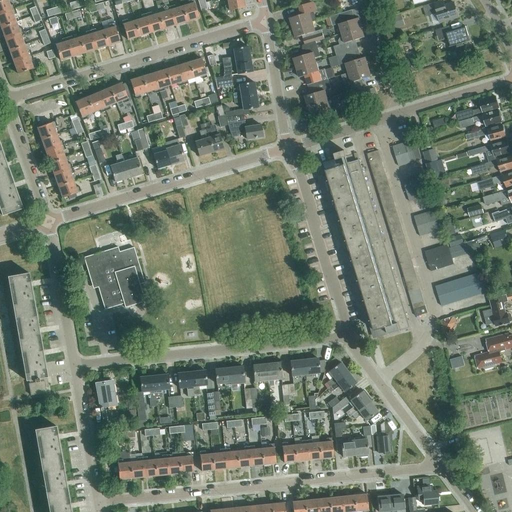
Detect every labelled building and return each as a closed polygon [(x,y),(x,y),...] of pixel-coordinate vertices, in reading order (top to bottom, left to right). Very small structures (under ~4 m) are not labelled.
[(10,5),(7,0),(0,0),(0,13),(15,8),(13,4),(10,5)] [(189,4),(182,6),(187,22),(199,18),(193,0),(190,0),(188,1),(189,4)] [(245,7),(243,0),(227,0),(228,5),(225,6),(225,11),(245,7)] [(78,7),(77,1),(70,3),(71,9),(78,7)] [(207,8),(206,2),(205,1),(199,3),(201,10),(207,8)] [(440,22),(459,16),(454,3),(441,7),(439,1),(423,6),(426,17),(437,13),(440,22)] [(104,6),(102,2),(95,5),(97,11),(104,9),(104,6)] [(301,12),(313,8),(311,2),(299,6),(301,12)] [(97,11),(95,5),(89,7),(90,13),(97,11)] [(187,22),(182,6),(175,8),(174,5),(169,6),(175,25),(187,22)] [(62,12),(60,6),(53,8),(55,14),(62,12)] [(175,25),(169,6),(164,8),(165,11),(158,13),(163,29),(175,25)] [(17,13),(15,8),(0,13),(0,25),(0,27),(16,21),(13,15),(17,13)] [(39,14),(37,8),(30,11),(32,17),(39,14)] [(55,14),(53,8),(46,10),(48,16),(55,14)] [(81,16),(79,10),(72,12),(73,18),(81,16)] [(362,27),(359,18),(355,19),(352,10),(330,16),(333,26),(339,24),(342,33),(362,27)] [(290,18),(293,28),(312,22),(316,21),(313,11),(290,18)] [(73,18),(72,12),(65,14),(67,21),(73,18)] [(163,29),(158,13),(151,15),(150,12),(145,13),(151,33),(163,29)] [(151,33),(145,13),(141,15),(142,18),(135,20),(139,36),(151,33)] [(41,20),(39,14),(32,17),(35,23),(41,20)] [(401,26),(397,15),(386,18),(390,30),(401,26)] [(58,23),(56,17),(49,19),(51,25),(58,23)] [(139,36),(135,20),(128,23),(127,19),(122,21),(127,40),(139,36)] [(18,28),(16,21),(0,27),(5,39),(23,32),(22,27),(18,28)] [(324,39),(322,32),(322,29),(315,31),(312,22),(293,28),(296,37),(303,35),(305,44),(316,41),(324,39)] [(110,28),(103,30),(108,46),(120,42),(114,23),(109,24),(110,28)] [(463,43),(470,41),(466,27),(451,32),(449,26),(435,30),(438,41),(448,38),(451,47),(456,45),(457,48),(464,46),(463,43)] [(358,49),(356,40),(364,37),(362,27),(342,33),(343,37),(340,37),(338,41),(339,45),(334,46),(334,47),(337,56),(358,49)] [(48,36),(45,29),(39,32),(41,38),(48,36)] [(108,46),(103,30),(96,32),(95,29),(90,30),(96,49),(108,46)] [(96,49),(90,30),(85,32),(86,35),(79,37),(84,53),(96,49)] [(25,36),(23,32),(5,39),(9,50),(24,45),(22,38),(25,36)] [(50,43),(48,36),(41,38),(44,45),(50,43)] [(84,53),(79,37),(72,39),(71,36),(66,37),(72,56),(84,53)] [(72,56),(66,37),(61,39),(62,42),(55,45),(60,60),(72,56)] [(320,56),(316,41),(305,44),(302,45),(302,56),(293,58),(296,68),(316,62),(315,58),(320,56)] [(9,50),(13,62),(32,55),(28,43),(24,45),(9,50)] [(234,56),(227,58),(222,58),(223,63),(250,59),(248,46),(233,48),(234,56)] [(365,57),(361,58),(358,49),(337,56),(340,65),(345,63),(348,72),(348,73),(368,67),(365,57)] [(55,57),(53,50),(46,52),(48,59),(53,58),(55,57)] [(30,61),(32,60),(34,60),(32,55),(13,62),(18,74),(33,68),(30,61)] [(216,64),(213,55),(207,56),(210,66),(216,64)] [(201,58),(189,62),(194,77),(201,75),(202,79),(207,77),(201,58)] [(252,72),(250,59),(223,63),(224,68),(228,67),(236,66),(237,74),(252,72)] [(194,77),(189,62),(177,65),(183,85),(188,83),(187,80),(194,77)] [(328,79),(325,69),(319,71),(316,62),(296,68),(299,77),(305,76),(308,85),(328,79)] [(183,85),(177,65),(166,69),(170,85),(177,82),(178,86),(183,85)] [(363,92),(359,80),(371,76),(368,67),(348,73),(348,72),(341,75),(344,84),(345,84),(345,86),(348,96),(363,92)] [(170,85),(166,69),(154,73),(160,92),(162,98),(167,96),(164,86),(170,85)] [(160,92),(154,73),(142,76),(147,92),(153,90),(155,93),(160,92)] [(147,92),(142,76),(130,80),(136,99),(141,97),(140,94),(147,92)] [(328,99),(325,90),(331,88),(328,79),(308,85),(310,94),(305,96),(308,106),(328,99)] [(122,84),(121,82),(109,87),(116,102),(122,100),(126,108),(133,105),(130,99),(125,83),(122,84)] [(232,93),(233,98),(256,94),(254,82),(239,84),(240,92),(232,93)] [(116,102),(109,87),(98,92),(106,110),(110,108),(111,109),(117,106),(116,102)] [(106,110),(98,92),(87,97),(93,112),(100,109),(101,112),(106,110)] [(215,94),(210,96),(212,103),(218,101),(215,94)] [(249,114),(248,109),(258,107),(256,94),(233,98),(234,103),(242,102),(243,109),(230,111),(225,112),(225,115),(226,118),(249,114)] [(473,115),(499,108),(496,96),(480,101),(482,108),(473,110),(470,108),(456,112),(458,120),(473,116),(473,115)] [(93,112),(87,97),(75,102),(83,120),(88,118),(86,115),(93,112)] [(210,103),(208,97),(201,100),(202,105),(210,103)] [(337,114),(335,108),(332,98),(328,100),(328,99),(308,106),(311,115),(323,112),(325,117),(337,114)] [(186,111),(184,105),(177,107),(179,113),(186,111)] [(152,108),(153,114),(160,112),(158,106),(152,108)] [(227,124),(226,118),(225,115),(224,115),(222,106),(216,107),(218,117),(217,117),(220,127),(228,125),(227,124)] [(179,113),(177,107),(170,109),(172,115),(179,113)] [(474,122),(484,119),(486,126),(502,122),(499,110),(459,122),(461,128),(475,124),(474,122)] [(163,118),(161,112),(160,112),(153,114),(155,120),(163,118)] [(155,120),(153,114),(146,116),(148,122),(155,120)] [(188,125),(185,114),(179,116),(181,124),(182,127),(188,125)] [(179,116),(173,118),(175,126),(181,124),(179,116)] [(80,125),(77,118),(71,121),(74,127),(80,125)] [(446,124),(444,118),(432,121),(434,128),(446,124)] [(37,127),(41,139),(56,134),(54,127),(57,126),(56,121),(37,127)] [(238,136),(238,133),(245,132),(246,139),(263,136),(261,125),(245,127),(244,121),(234,123),(228,124),(232,137),(238,136)] [(219,134),(218,134),(215,124),(210,125),(209,122),(204,123),(213,152),(223,149),(219,134)] [(127,129),(124,123),(117,125),(119,131),(127,129)] [(213,152),(204,123),(200,125),(201,130),(199,131),(201,138),(202,139),(195,141),(199,156),(213,152)] [(185,136),(182,127),(181,124),(175,126),(179,138),(185,136)] [(83,132),(80,125),(74,127),(77,134),(83,132)] [(488,129),(478,131),(465,135),(467,140),(480,137),(489,134),(491,141),(506,136),(503,125),(488,129)] [(149,148),(143,128),(137,130),(140,139),(143,149),(149,148)] [(103,136),(101,130),(88,134),(90,140),(103,136)] [(423,145),(430,143),(426,131),(420,133),(423,145)] [(59,141),(56,134),(41,139),(45,151),(64,144),(62,139),(59,141)] [(143,149),(140,139),(134,141),(137,151),(143,149)] [(184,161),(179,144),(177,139),(164,143),(166,148),(171,165),(184,161)] [(416,139),(410,141),(413,151),(419,149),(416,139)] [(510,152),(507,140),(479,148),(468,151),(469,151),(470,156),(481,152),(493,149),(495,156),(510,152)] [(89,148),(87,141),(81,144),(83,150),(89,148)] [(413,151),(410,141),(404,143),(407,153),(413,151)] [(407,153),(404,143),(398,145),(401,154),(407,153)] [(66,149),(64,144),(45,151),(49,163),(55,160),(65,157),(62,150),(66,149)] [(0,178),(10,175),(5,160),(0,145),(0,178)] [(401,154),(398,145),(393,146),(396,156),(401,154)] [(92,155),(89,148),(83,150),(86,158),(92,155)] [(105,161),(100,148),(94,150),(99,163),(105,161)] [(171,165),(166,148),(160,150),(161,152),(153,154),(157,169),(171,165)] [(438,160),(435,148),(424,151),(427,163),(438,160)] [(422,159),(419,149),(413,151),(416,161),(422,159)] [(346,157),(344,150),(334,153),(336,160),(346,157)] [(367,154),(369,159),(380,156),(378,150),(367,154)] [(416,161),(413,151),(407,153),(410,163),(416,161)] [(410,163),(407,153),(401,154),(405,164),(410,163)] [(128,178),(123,162),(121,154),(115,156),(118,163),(110,166),(115,182),(128,178)] [(405,164),(401,154),(396,156),(399,166),(405,164)] [(508,170),(511,168),(511,155),(505,158),(486,163),(472,167),(474,175),(488,171),(487,168),(498,165),(500,172),(508,170)] [(382,162),(382,160),(380,156),(369,159),(370,165),(382,162)] [(72,167),(71,163),(67,164),(65,157),(55,160),(49,163),(53,174),(72,167)] [(142,174),(138,160),(137,157),(123,162),(128,178),(142,174)] [(410,327),(359,160),(356,161),(350,163),(326,170),(374,330),(386,327),(388,334),(398,331),(410,327)] [(441,176),(436,161),(426,164),(430,179),(441,176)] [(384,167),(382,162),(370,165),(372,171),(384,167)] [(98,171),(95,164),(89,167),(92,174),(98,171)] [(74,172),(72,167),(53,174),(58,186),(73,180),(71,174),(74,172)] [(385,173),(384,167),(372,171),(374,177),(385,173)] [(100,179),(98,171),(92,174),(94,181),(100,179)] [(502,175),(492,178),(478,182),(480,189),(494,185),(494,184),(504,181),(506,188),(511,185),(511,172),(502,176),(502,175)] [(387,179),(385,173),(374,177),(376,182),(387,179)] [(426,174),(421,176),(424,186),(430,184),(426,174)] [(22,208),(10,175),(0,178),(0,210),(2,215),(22,208)] [(424,186),(421,176),(415,178),(418,188),(424,186)] [(418,188),(415,178),(409,180),(412,190),(418,188)] [(389,185),(387,179),(376,182),(377,188),(389,185)] [(437,192),(449,188),(446,179),(434,183),(437,192)] [(75,187),(73,180),(58,186),(62,198),(74,194),(75,197),(82,195),(81,191),(79,186),(75,187)] [(412,190),(409,180),(403,181),(406,191),(412,190)] [(433,194),(430,184),(424,186),(427,196),(433,194)] [(391,191),(389,185),(377,188),(379,194),(391,191)] [(427,196),(424,186),(418,188),(421,198),(427,196)] [(421,198),(418,188),(412,190),(415,199),(421,198)] [(511,202),(511,189),(508,191),(507,190),(483,197),(486,205),(500,201),(501,205),(507,204),(511,202),(511,203),(511,202)] [(415,199),(412,190),(406,191),(409,201),(415,199)] [(392,196),(391,191),(379,194),(381,200),(392,196)] [(435,195),(438,207),(444,205),(441,194),(435,195)] [(394,202),(392,196),(381,200),(383,205),(394,202)] [(396,208),(394,202),(383,205),(384,211),(396,208)] [(484,213),(482,205),(468,208),(470,217),(484,213)] [(511,207),(511,208),(502,211),(504,218),(511,215),(511,207)] [(398,213),(396,208),(384,211),(386,217),(398,213)] [(437,209),(431,211),(434,221),(440,219),(437,209)] [(434,221),(431,211),(426,213),(429,223),(434,221)] [(399,219),(398,213),(386,217),(388,223),(399,219)] [(429,223),(426,213),(420,215),(423,224),(429,223)] [(423,224),(420,215),(414,216),(417,226),(423,224)] [(401,225),(399,219),(388,223),(390,228),(401,225)] [(443,229),(440,219),(434,221),(438,231),(443,229)] [(438,231),(434,221),(429,223),(432,233),(438,231)] [(432,233),(429,223),(423,224),(426,234),(432,233)] [(490,234),(502,230),(500,223),(487,227),(488,228),(489,233),(490,234)] [(426,234),(423,224),(417,226),(420,236),(426,234)] [(403,231),(401,225),(390,228),(391,234),(403,231)] [(508,237),(506,230),(491,234),(494,242),(508,237)] [(405,237),(403,231),(391,234),(393,240),(405,237)] [(406,242),(405,237),(393,240),(395,246),(406,242)] [(455,246),(460,245),(464,244),(462,237),(447,242),(448,244),(449,248),(455,246)] [(408,248),(406,242),(395,246),(396,251),(408,248)] [(472,243),(467,245),(469,253),(475,251),(472,243)] [(451,254),(449,248),(448,244),(442,246),(445,256),(451,254)] [(469,253),(467,245),(465,245),(464,244),(460,245),(464,255),(469,253)] [(464,255),(460,245),(455,246),(458,257),(464,255)] [(445,256),(442,246),(436,248),(439,258),(445,256)] [(458,257),(455,246),(449,248),(451,254),(452,258),(458,257)] [(134,247),(119,251),(118,247),(84,257),(90,280),(95,278),(105,309),(124,303),(125,307),(145,301),(140,284),(144,282),(134,247)] [(410,254),(408,248),(396,251),(398,257),(410,254)] [(439,258),(436,248),(431,249),(434,259),(439,258)] [(434,259),(431,249),(425,251),(428,261),(434,259)] [(411,260),(410,254),(398,257),(400,263),(411,260)] [(454,264),(452,258),(451,254),(445,256),(448,266),(454,264)] [(448,266),(445,256),(439,258),(442,268),(448,266)] [(442,268),(439,258),(434,259),(437,269),(442,268)] [(437,269),(434,259),(428,261),(431,271),(437,269)] [(413,265),(411,260),(400,263),(402,269),(413,265)] [(415,271),(413,265),(402,269),(403,274),(415,271)] [(417,277),(415,271),(403,274),(405,280),(417,277)] [(481,272),(476,274),(479,284),(484,282),(481,272)] [(35,307),(32,291),(28,273),(7,276),(13,311),(35,307)] [(479,284),(476,274),(470,276),(473,286),(479,284)] [(473,286),(470,276),(464,277),(467,287),(473,286)] [(418,283),(417,277),(405,280),(407,286),(418,283)] [(467,287),(464,277),(458,279),(461,289),(467,287)] [(461,289),(458,279),(453,281),(456,291),(461,289)] [(456,291),(453,281),(447,283),(450,292),(456,291)] [(487,292),(484,282),(479,284),(482,294),(487,292)] [(420,288),(418,283),(407,286),(409,292),(420,288)] [(450,292),(447,283),(441,284),(444,294),(450,292)] [(444,294),(441,284),(436,286),(439,296),(444,294)] [(482,294),(479,284),(473,286),(476,295),(482,294)] [(476,295),(473,286),(467,287),(470,297),(476,295)] [(470,297),(467,287),(461,289),(465,299),(470,297)] [(422,294),(420,288),(409,292),(410,297),(422,294)] [(465,299),(461,289),(456,291),(459,301),(465,299)] [(459,301),(456,291),(450,292),(453,302),(459,301)] [(453,302),(450,292),(444,294),(447,304),(453,302)] [(424,300),(422,294),(410,297),(412,303),(424,300)] [(447,304),(444,294),(439,296),(442,306),(447,304)] [(496,326),(510,322),(507,313),(506,313),(504,306),(506,306),(503,295),(491,299),(493,305),(499,303),(500,306),(493,308),(483,311),(487,325),(495,322),(496,326)] [(425,306),(424,300),(412,303),(414,309),(425,306)] [(428,313),(425,306),(414,309),(416,316),(428,313)] [(41,342),(35,307),(13,311),(20,346),(41,342)] [(451,331),(455,324),(452,317),(442,320),(445,333),(451,331)] [(502,362),(499,351),(511,347),(511,335),(505,337),(502,337),(502,335),(486,339),(489,352),(475,356),(478,369),(502,362)] [(47,377),(41,342),(20,346),(26,380),(29,380),(34,379),(35,382),(39,381),(39,378),(47,377)] [(450,359),(453,369),(465,366),(462,356),(450,359)] [(318,358),(304,359),(306,376),(311,375),(311,373),(319,373),(318,358)] [(306,376),(304,359),(290,361),(292,376),(300,375),(300,377),(306,376)] [(280,362),(266,364),(268,380),(282,379),(280,362)] [(330,386),(348,372),(341,362),(329,371),(335,379),(333,381),(332,378),(327,382),(330,386)] [(268,380),(266,364),(252,365),(254,382),(268,380)] [(243,366),(229,368),(231,389),(237,388),(236,384),(244,383),(243,366)] [(231,389),(229,368),(215,369),(216,384),(225,383),(225,385),(226,385),(226,389),(231,388),(231,389)] [(205,370),(191,371),(193,394),(194,394),(199,393),(199,388),(198,386),(207,385),(205,370)] [(193,394),(191,371),(177,373),(179,388),(187,387),(188,396),(194,396),(194,394),(193,394)] [(356,383),(348,372),(330,386),(333,390),(338,386),(336,384),(338,383),(344,392),(356,383)] [(168,374),(154,376),(156,397),(161,396),(161,392),(161,390),(169,389),(168,374)] [(156,397),(154,376),(140,377),(141,392),(149,391),(150,393),(150,397),(156,397)] [(49,387),(47,377),(39,378),(39,381),(35,382),(34,379),(29,380),(30,383),(29,383),(31,395),(46,392),(46,387),(49,387)] [(111,380),(96,383),(104,429),(117,426),(116,420),(108,421),(105,407),(116,405),(111,380)] [(289,395),(288,384),(281,385),(283,405),(289,404),(289,395)] [(252,408),(250,388),(244,389),(246,414),(252,414),(252,408)] [(221,417),(218,391),(212,392),(215,415),(215,417),(221,417)] [(351,415),(370,401),(362,391),(350,400),(356,408),(355,409),(353,407),(348,411),(351,415)] [(215,415),(212,392),(206,392),(209,416),(215,415)] [(176,407),(175,396),(168,397),(169,408),(176,407)] [(332,407),(339,401),(336,396),(330,401),(330,407),(332,407),(332,408),(332,407)] [(332,414),(350,402),(346,397),(339,401),(332,407),(332,408),(332,414)] [(143,400),(136,400),(138,421),(146,420),(143,400)] [(378,412),(370,401),(351,415),(354,419),(359,415),(358,413),(359,412),(366,420),(378,412)] [(371,434),(371,435),(370,435),(373,452),(377,451),(378,453),(384,452),(384,455),(392,454),(389,435),(393,432),(384,420),(379,424),(381,436),(376,436),(376,434),(371,434)] [(35,429),(41,464),(62,460),(56,425),(35,429)] [(370,435),(371,435),(371,434),(370,426),(362,427),(363,436),(370,435)] [(355,455),(354,440),(342,441),(341,429),(334,429),(335,438),(337,451),(342,451),(342,456),(355,455)] [(326,442),(319,442),(321,458),(333,457),(331,437),(326,438),(326,442)] [(321,458),(319,442),(312,443),(312,439),(306,440),(309,460),(321,458)] [(366,439),(354,440),(355,455),(368,454),(366,439)] [(309,460),(306,440),(301,440),(302,444),(295,445),(296,461),(309,460)] [(296,461),(295,445),(287,446),(287,442),(282,442),(284,462),(296,461)] [(269,447),(261,448),(263,464),(276,463),(273,443),(268,444),(269,447)] [(263,464),(261,448),(254,449),(254,445),(249,446),(251,466),(263,464)] [(251,466),(249,446),(244,446),(244,450),(237,451),(238,467),(251,466)] [(226,468),(224,448),(219,449),(219,453),(212,453),(214,470),(226,468)] [(238,467),(237,451),(230,452),(229,448),(224,448),(226,468),(238,467)] [(214,470),(212,453),(205,454),(205,451),(199,451),(201,471),(214,470)] [(166,452),(154,454),(154,459),(156,476),(168,474),(166,454),(166,452)] [(186,456),(179,457),(181,473),(193,472),(191,452),(186,452),(186,456)] [(181,473),(179,457),(172,457),(172,454),(166,454),(168,474),(181,473)] [(156,476),(154,459),(147,460),(147,456),(142,457),(144,477),(156,476)] [(144,477),(142,457),(137,457),(137,461),(130,462),(132,478),(144,477)] [(132,478),(130,462),(123,463),(122,459),(117,460),(119,479),(132,478)] [(68,495),(62,460),(41,464),(47,498),(68,495)] [(437,491),(432,491),(432,484),(417,486),(418,499),(423,499),(423,505),(438,503),(437,491)] [(368,511),(366,493),(354,495),(355,511),(362,510),(362,511),(368,511)] [(403,494),(390,495),(391,511),(396,511),(396,510),(404,509),(403,494)] [(71,511),(68,495),(47,498),(49,511),(71,511)] [(355,511),(354,495),(341,496),(342,511),(348,511),(355,511)] [(391,511),(390,495),(377,497),(378,511),(386,511),(391,511)] [(342,511),(341,496),(329,497),(330,511),(342,511)] [(330,511),(329,497),(317,499),(318,511),(330,511)] [(416,510),(415,497),(408,498),(409,511),(416,510)] [(318,511),(317,499),(304,500),(305,511),(318,511)] [(305,511),(304,500),(292,501),(293,511),(305,511)] [(285,511),(284,502),(271,503),(272,511),(285,511)] [(272,511),(271,503),(259,505),(259,511),(272,511)]
